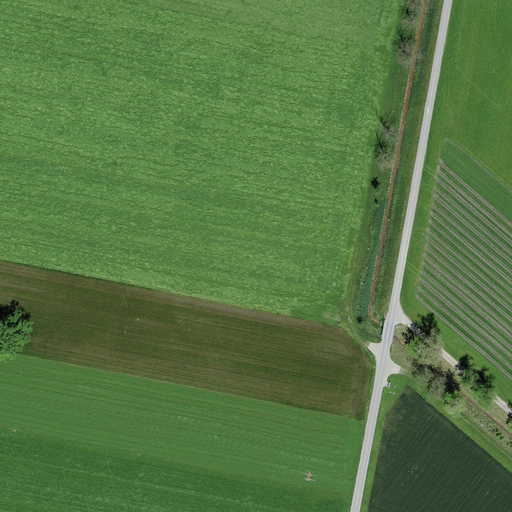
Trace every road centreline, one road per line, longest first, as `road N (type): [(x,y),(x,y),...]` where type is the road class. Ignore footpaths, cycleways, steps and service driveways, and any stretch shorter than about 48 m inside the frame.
road 1 (unclassified): [(352,511),(448,0)]
road 2 (track): [(393,303),(511,405)]
